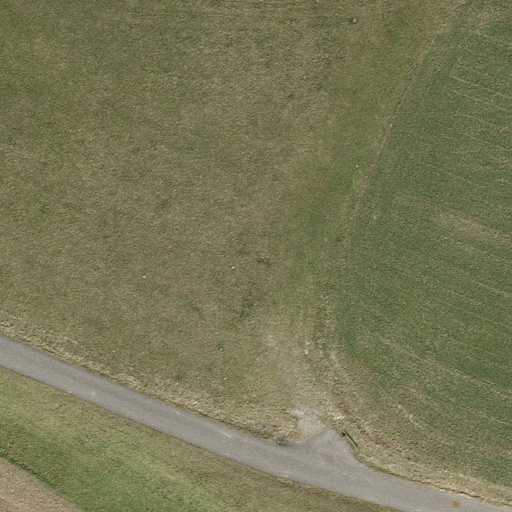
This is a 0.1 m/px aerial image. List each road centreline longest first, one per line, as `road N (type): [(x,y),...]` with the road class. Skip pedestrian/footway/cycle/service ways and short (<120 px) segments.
road 1 (unclassified): [(0,345),(335,478),(468,511)]
road 2 (track): [(335,478),(296,375),(286,272)]
